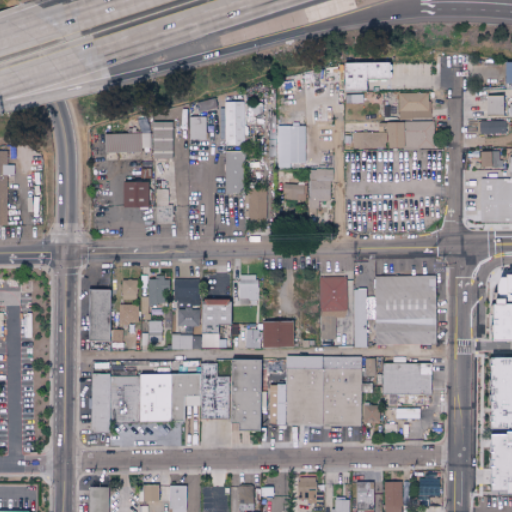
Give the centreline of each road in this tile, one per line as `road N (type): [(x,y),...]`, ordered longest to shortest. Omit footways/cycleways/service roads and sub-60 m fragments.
road 1 (residential): [(0,258),(451,250)]
road 2 (residential): [(66,465),(451,459)]
road 3 (motorway): [(99,85),(418,12)]
road 4 (residential): [(451,250),(450,511)]
road 5 (tertiary): [(65,511),(68,257)]
road 6 (tertiary): [(68,257),(69,170),(59,108),(39,67),(0,35)]
road 7 (motorway): [(83,62),(277,0)]
road 8 (residential): [(452,63),(451,250)]
road 9 (residential): [(342,253),(339,102)]
